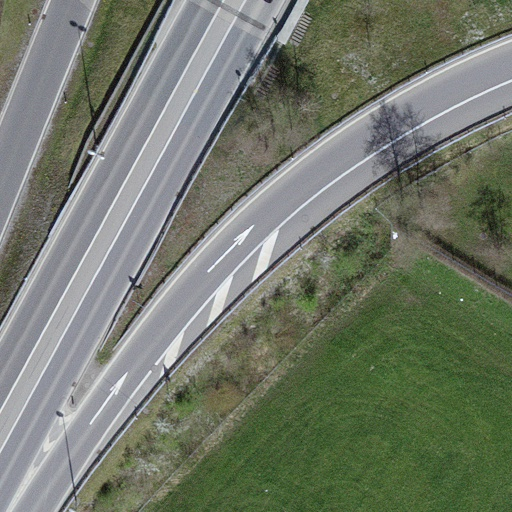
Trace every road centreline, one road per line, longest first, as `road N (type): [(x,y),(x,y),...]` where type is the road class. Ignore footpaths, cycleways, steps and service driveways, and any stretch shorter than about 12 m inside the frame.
road 1 (motorway): [(21,511),(189,296),(258,223),(374,133),(511,62)]
road 2 (primary): [(0,491),(262,0)]
road 3 (primary): [(206,0),(0,379)]
road 4 (primary): [(74,0),(0,185)]
